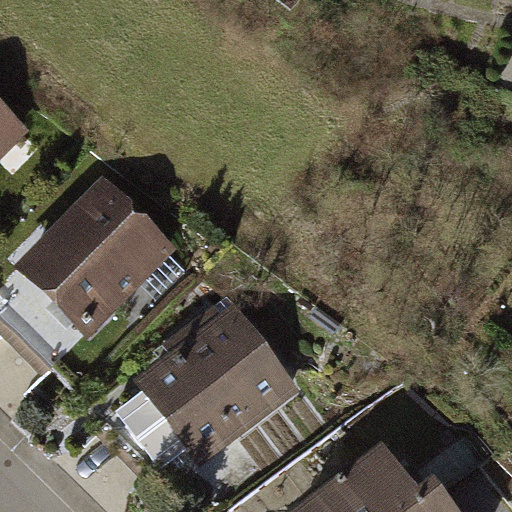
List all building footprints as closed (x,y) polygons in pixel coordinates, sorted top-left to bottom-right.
[(278,0),(291,10),(299,0),(278,0)] [(0,152),(18,135),(0,117),(0,152)] [(165,254),(105,193),(26,270),(87,331),(165,254)] [(288,390),(233,320),(226,325),(216,312),(171,347),(182,360),(148,387),(151,392),(119,417),(156,463),(167,454),(174,462),(193,447),(202,458),(288,390)] [(417,511),(422,509),(383,458),(347,485),(344,481),(337,487),(340,491),(312,511),(417,511)] [(447,511),(437,499),(420,511),(447,511)]
